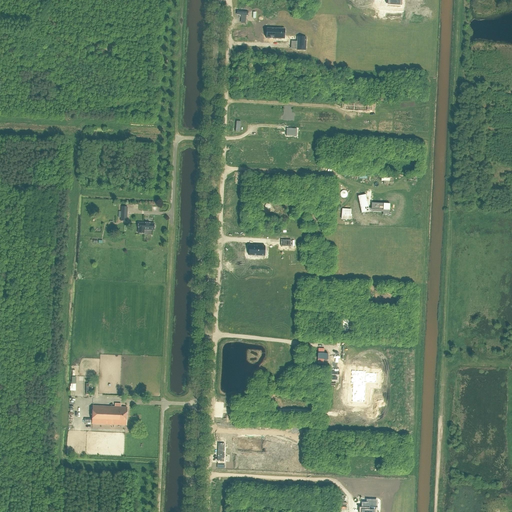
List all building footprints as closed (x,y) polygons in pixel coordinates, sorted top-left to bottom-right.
[(240,23),(245,23),(246,15),(248,15),(248,11),(236,11),(236,15),(241,15),(240,23)] [(281,29),(266,29),(266,39),(281,39),(281,29)] [(297,40),(297,50),(305,51),(306,40),(297,40)] [(260,149),(267,149),(267,148),(267,146),(270,146),(272,146),(275,147),(275,145),(275,144),(275,140),(279,140),(279,139),(278,139),(278,135),(278,134),(267,133),(266,139),(261,139),(261,141),(261,144),(261,148),(260,148),(260,149)] [(369,208),(366,195),(358,196),(362,214),(369,212),(369,211),(371,211),(371,212),(383,212),(383,215),(389,215),(390,204),(382,204),(372,204),(372,203),(371,208),(369,208)] [(342,208),(341,219),(350,220),(351,209),(342,208)] [(154,230),(154,229),(155,228),(155,226),(154,225),(154,224),(138,223),(138,230),(138,234),(144,234),(144,230),(154,230)] [(258,246),(249,246),(249,256),(258,256),(258,252),(258,251),(258,246)] [(257,307),(257,306),(257,297),(252,297),(252,296),(251,296),(251,297),(248,297),(248,296),(248,297),(245,297),(244,307),(249,307),(253,307),(257,307)] [(126,426),(127,408),(93,406),(92,424),(126,426)]
